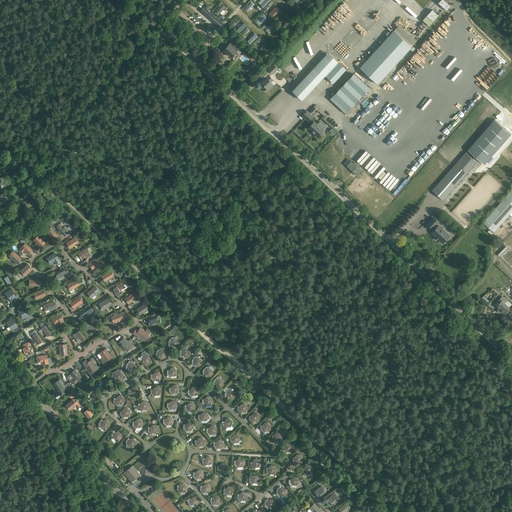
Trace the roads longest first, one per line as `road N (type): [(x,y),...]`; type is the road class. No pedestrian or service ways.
road 1 (unclassified): [(511,361),(129,0)]
road 2 (unknown): [(64,199),(390,511)]
road 3 (unclassified): [(133,511),(0,353)]
road 4 (unknown): [(384,323),(284,407)]
